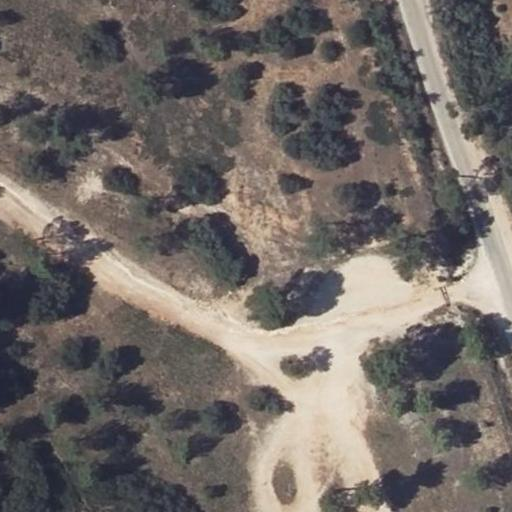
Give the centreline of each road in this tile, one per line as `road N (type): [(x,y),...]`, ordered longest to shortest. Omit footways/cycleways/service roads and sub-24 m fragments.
road 1 (track): [(0,191),(214,327),(268,344),(310,341),(497,278)]
road 2 (tertiary): [(408,0),(511,319)]
